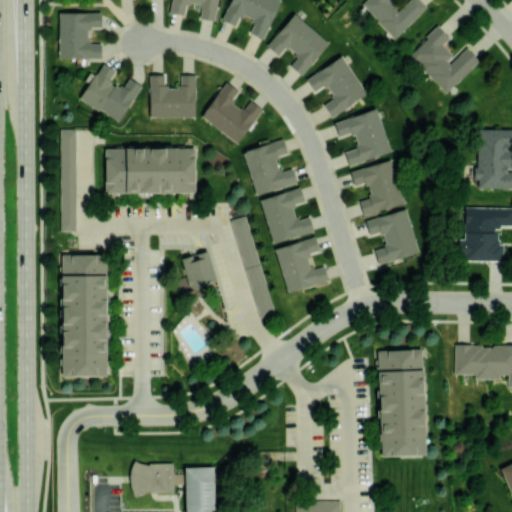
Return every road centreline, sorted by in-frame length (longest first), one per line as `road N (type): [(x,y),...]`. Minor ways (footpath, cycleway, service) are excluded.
road 1 (residential): [(67,511),(69,432),(84,416),(206,408),(366,306),(511,302)]
road 2 (secondary): [(27,511),(25,0)]
road 3 (residential): [(366,306),(301,114),(263,75),(221,52),(141,41)]
